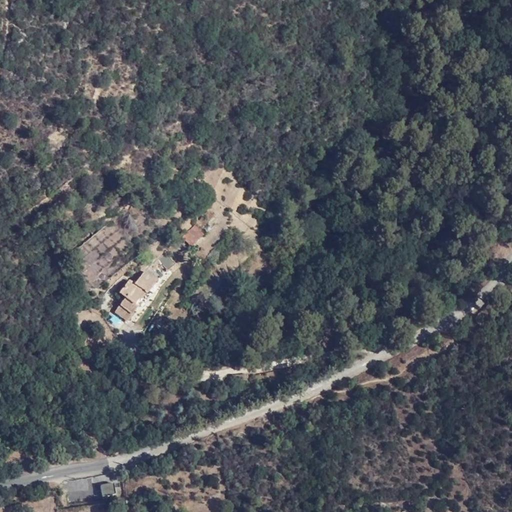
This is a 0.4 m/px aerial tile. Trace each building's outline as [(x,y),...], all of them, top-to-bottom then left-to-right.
[(187,218),(175,230),(185,239),(196,226),(187,218)] [(160,248),(153,255),(165,266),(172,259),(160,248)] [(154,286),(162,276),(150,267),(144,274),(154,286)] [(148,293),(154,286),(144,274),(136,283),(132,280),(122,291),(128,295),(116,310),(126,319),(140,303),(137,300),(146,291),(148,293)] [(248,372),(233,372),(233,382),(248,382),(248,372)] [(115,485),(103,486),(108,495),(115,495),(115,485)] [(108,495),(103,486),(98,486),(99,496),(108,495)]
